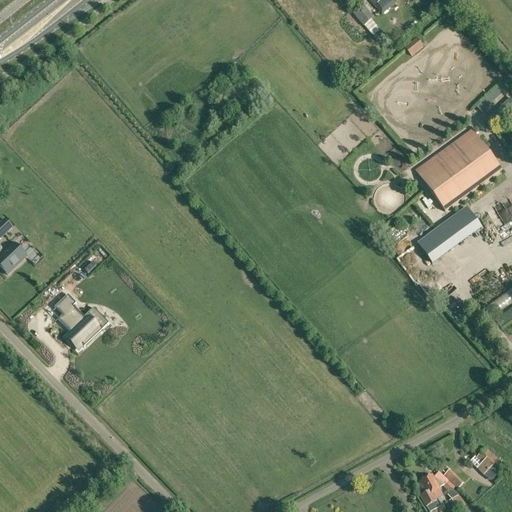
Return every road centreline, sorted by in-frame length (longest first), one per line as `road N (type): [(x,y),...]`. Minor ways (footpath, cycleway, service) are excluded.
road 1 (unclassified): [(178,511),(0,326)]
road 2 (unclassified): [(288,511),(511,388)]
